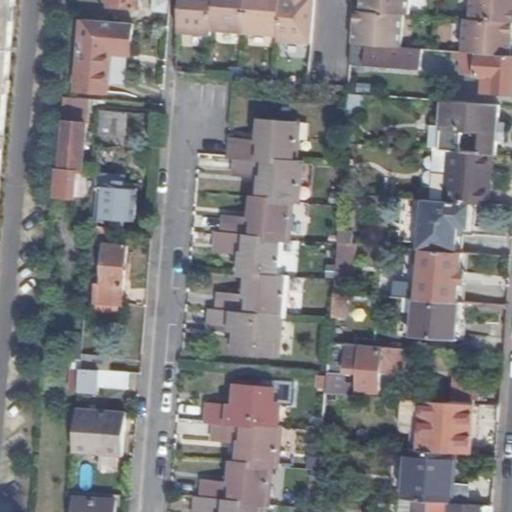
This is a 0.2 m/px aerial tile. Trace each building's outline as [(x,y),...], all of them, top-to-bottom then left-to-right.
[(0,0),(0,189),(16,0),(0,0)] [(114,0),(114,8),(139,10),(139,0),(114,0)] [(179,36),(213,39),(214,34),(216,0),(181,0),(180,30),(179,36)] [(216,0),(214,34),(246,37),(249,0),(216,0)] [(249,0),(246,37),(279,39),(282,0),(249,0)] [(282,0),(279,39),(279,45),(312,48),(316,0),(282,0)] [(404,16),(410,16),(411,0),(362,0),(361,12),(404,16)] [(511,25),(511,0),(472,0),(470,21),(511,25)] [(171,18),(171,4),(155,1),(153,14),(171,18)] [(354,47),(402,51),(404,16),(361,12),(356,12),(354,47)] [(462,55),(511,59),(511,50),(511,25),(470,21),(465,21),(462,55)] [(108,25),(85,22),(79,94),(102,97),(108,25)] [(108,25),(102,97),(108,97),(112,57),(131,59),(134,26),(108,25)] [(422,72),(424,52),(402,51),(354,47),(353,47),(352,63),(367,64),(367,68),(422,72)] [(511,96),(511,58),(511,59),(462,55),(455,55),(454,63),(464,63),(462,76),(488,79),(487,94),(511,96)] [(363,117),(365,98),(350,97),(348,116),(363,117)] [(69,100),(68,110),(88,112),(90,102),(69,100)] [(495,157),(498,158),(502,108),(444,104),(440,153),(451,154),(495,157)] [(88,112),(68,110),(66,125),(88,127),(88,112)] [(125,149),(128,116),(101,113),(99,146),(125,149)] [(296,142),(298,126),(261,123),(259,144),(231,142),(229,159),(235,160),(234,178),(261,181),(259,201),(252,201),(251,223),(223,220),(222,238),(215,238),(213,256),(241,258),(239,281),(246,281),(244,301),(218,299),(216,315),(208,315),(207,333),(234,336),(233,357),(276,361),(278,346),(284,346),(286,323),(289,323),(289,320),(297,320),(299,298),(281,295),(281,280),(274,279),(275,264),(279,264),(281,241),(288,241),(290,218),(286,217),(288,204),(296,205),(297,189),(302,189),(304,166),(298,165),(300,142),(296,142)] [(59,189),(58,199),(76,201),(78,175),(84,175),(88,127),(66,125),(61,189),(59,189)] [(472,206),(491,208),(495,157),(451,154),(447,205),(472,206)] [(102,178),(101,190),(126,192),(127,180),(102,178)] [(342,196),(356,197),(356,183),(343,182),(342,196)] [(93,222),(93,220),(96,189),(83,188),(81,221),(93,222)] [(92,236),(101,237),(102,222),(137,225),(139,193),(126,192),(101,190),(98,221),(93,220),(93,222),(92,236)] [(419,252),(458,255),(460,231),(470,231),(472,206),(447,205),(423,203),(419,252)] [(340,234),(339,246),(350,247),(351,235),(340,234)] [(107,240),(91,240),(89,267),(105,269),(103,287),(98,287),(96,306),(124,308),(129,250),(107,247),(107,240)] [(348,297),(352,297),(356,247),(350,247),(339,246),(335,296),(348,297)] [(417,302),(460,305),(461,285),(457,285),(458,276),(462,276),(463,255),(458,255),(419,252),(417,252),(415,272),(419,272),(417,302)] [(457,285),(461,285),(468,285),(468,276),(462,276),(458,276),(457,285)] [(335,296),(333,322),(346,323),(348,297),(335,296)] [(458,324),(460,307),(415,303),(413,339),(465,343),(467,324),(458,324)] [(406,351),(382,349),(331,346),(329,375),(328,395),(350,397),(351,385),(345,385),(346,376),(360,378),(359,393),(379,394),(381,373),(404,375),(406,351)] [(83,371),(111,374),(111,360),(84,358),(83,371)] [(129,391),(130,375),(111,374),(83,371),(81,371),(80,392),(99,394),(99,389),(129,391)] [(453,405),(475,407),(475,403),(481,403),(482,382),(455,380),(453,405)] [(262,511),(263,508),(270,509),(272,484),(269,483),(269,471),(279,472),(279,458),(283,458),(285,432),(282,431),(283,409),(292,409),(293,392),(278,390),(278,393),(236,390),(235,411),(207,408),(205,427),(213,427),(212,445),(238,447),(237,467),(230,467),(229,488),(201,486),(200,503),(193,502),(192,511),(262,511)] [(476,409),(476,407),(475,407),(453,405),(424,402),(420,452),(451,455),(452,449),(473,451),(476,422),(481,422),(482,409),(476,409)] [(78,412),(75,455),(124,459),(126,437),(127,427),(128,417),(78,412)] [(409,451),(405,501),(429,503),(468,506),(470,488),(454,486),(456,455),(451,455),(420,452),(409,451)] [(321,481),(320,495),(339,496),(339,488),(328,487),(328,482),(321,481)] [(76,511),(116,511),(117,504),(77,501),(76,511)] [(428,511),(429,503),(405,501),(401,501),(400,511),(428,511)] [(493,511),(494,508),(468,506),(429,503),(428,511),(493,511)]
